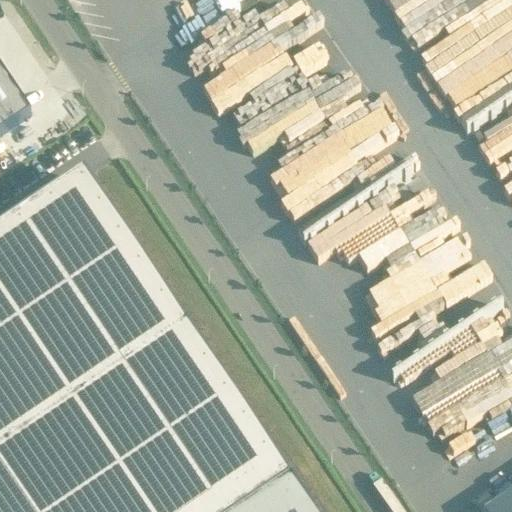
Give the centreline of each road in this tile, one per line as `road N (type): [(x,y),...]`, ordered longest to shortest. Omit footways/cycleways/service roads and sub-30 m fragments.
road 1 (unknown): [(453,511),(280,232),(306,193),(409,123),(429,120),(460,146),(511,223)]
road 2 (unclassified): [(382,511),(34,0)]
